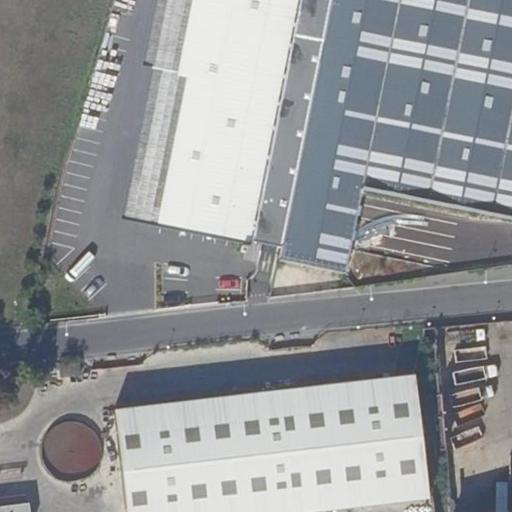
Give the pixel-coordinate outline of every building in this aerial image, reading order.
[(117,213),(232,235),(250,238),(297,0),(149,0),(135,64),(147,67),(117,213)] [(281,245),(329,0),(297,0),(250,238),(281,245)] [(511,0),(329,0),(281,245),(278,261),(343,273),(360,188),(378,191),(470,209),(511,217),(511,0)] [(470,209),(378,191),(374,214),(467,233),(470,209)] [(412,371),(115,413),(128,511),(290,511),(423,493),(412,371)] [(44,426),(47,471),(97,467),(93,422),(44,426)]
